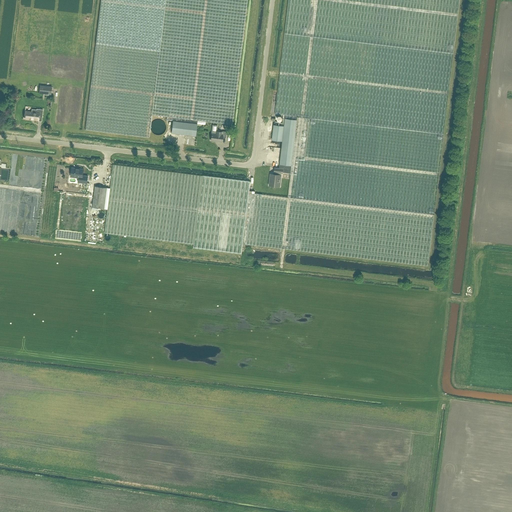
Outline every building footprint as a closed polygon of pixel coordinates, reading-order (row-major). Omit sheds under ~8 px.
[(100,0),(96,43),(85,130),(149,138),(152,115),(167,117),(166,120),(173,121),(171,133),(195,135),(197,127),(201,127),(201,124),(205,125),(205,121),(232,125),(247,0),(100,0)] [(243,244),(247,244),(428,266),(434,215),(453,53),(459,0),(288,0),(285,33),(275,114),(284,115),(284,118),(283,118),(282,125),(284,125),(284,126),(281,125),(275,125),(274,125),(272,140),(282,141),(279,168),(283,169),(283,172),(290,173),(288,192),(288,197),(253,193),(249,193),(243,244)] [(51,94),(52,86),(40,85),(39,93),(51,94)] [(42,116),(43,109),(36,109),(32,109),(31,112),(25,111),(24,118),(38,120),(39,115),(42,116)] [(226,138),(227,131),(223,131),(223,134),(221,134),(222,132),(216,131),(215,134),(212,133),(211,141),(222,142),(222,137),(226,138)] [(107,209),(105,233),(194,244),(193,247),(242,253),(243,244),(249,193),(250,182),(113,164),(112,176),(106,176),(104,187),(95,186),(92,209),(98,210),(98,208),(107,209)] [(87,183),(88,176),(82,176),(83,169),(71,168),(70,177),(78,178),(78,181),(78,182),(87,183)] [(283,169),(279,168),(275,168),(274,172),(276,172),(275,174),(270,174),(269,186),(280,187),(282,173),(283,173),(283,172),(283,169)]
